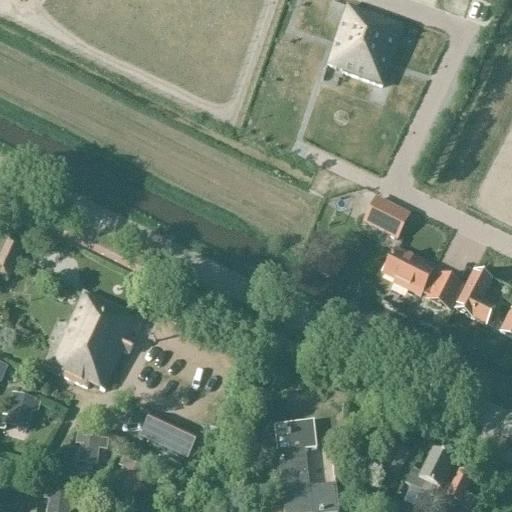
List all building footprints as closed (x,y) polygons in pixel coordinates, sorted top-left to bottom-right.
[(347,10),(327,69),(343,74),(343,76),(383,90),(403,29),(347,10)] [(0,279),(9,284),(12,277),(17,266),(25,251),(0,238),(0,279)] [(394,256),(383,279),(394,285),(392,288),(420,302),(423,298),(426,300),(424,303),(441,313),(455,287),(440,279),(436,285),(430,282),(432,275),(394,256)] [(472,274),(454,314),(487,329),(495,310),(480,304),(490,282),(472,274)] [(83,298),(48,374),(86,392),(88,388),(105,395),(123,355),(129,358),(134,347),(128,344),(137,323),(83,298)] [(511,312),(499,336),(511,341),(511,312)] [(0,421),(0,431),(6,433),(7,428),(27,434),(32,415),(38,416),(40,404),(13,396),(6,421),(1,420),(0,421)] [(150,419),(140,439),(188,461),(197,441),(150,419)] [(314,424),(286,427),(274,428),(277,457),(305,453),(316,452),(314,424)] [(108,453),(109,443),(83,440),(84,436),(77,435),(75,447),(80,447),(78,466),(97,468),(99,452),(108,453)] [(395,452),(385,472),(399,478),(408,458),(395,452)] [(308,480),(305,453),(277,457),(280,484),(308,480)] [(411,490),(404,505),(419,511),(434,511),(439,503),(434,501),(439,492),(453,463),(434,453),(422,477),(412,473),(406,485),(405,486),(411,490)] [(133,501),(147,473),(129,464),(130,460),(124,457),(118,467),(122,470),(112,491),(133,501)] [(340,457),(331,458),(334,482),(342,482),(340,457)] [(447,500),(454,503),(459,506),(458,509),(464,511),(469,511),(475,501),(465,496),(473,480),(460,473),(447,500)] [(308,480),(280,484),(283,510),(283,511),(310,511),(310,507),(308,491),(309,490),(308,480)] [(338,511),(336,487),(309,490),(308,491),(310,507),(310,511),(338,511)] [(48,502),(47,511),(70,511),(72,497),(52,494),(52,490),(45,489),(44,501),(48,502)] [(449,509),(447,511),(455,511),(457,508),(458,509),(459,506),(454,503),(450,510),(449,509)]
